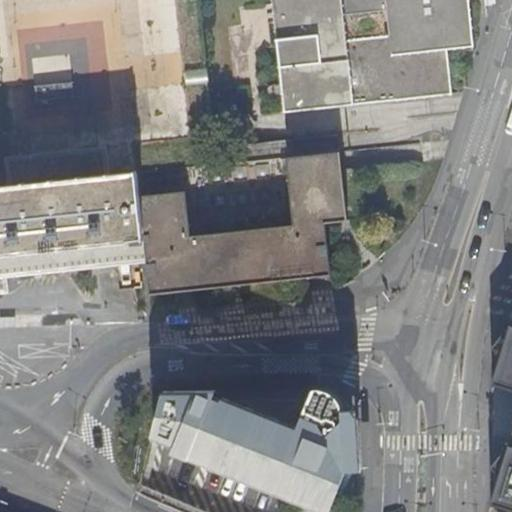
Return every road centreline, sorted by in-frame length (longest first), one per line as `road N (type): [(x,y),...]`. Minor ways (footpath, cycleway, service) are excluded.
road 1 (residential): [(365,331),(136,335),(107,347),(71,390)]
road 2 (tertiary): [(464,417),(489,237)]
road 3 (tertiary): [(446,363),(436,511)]
